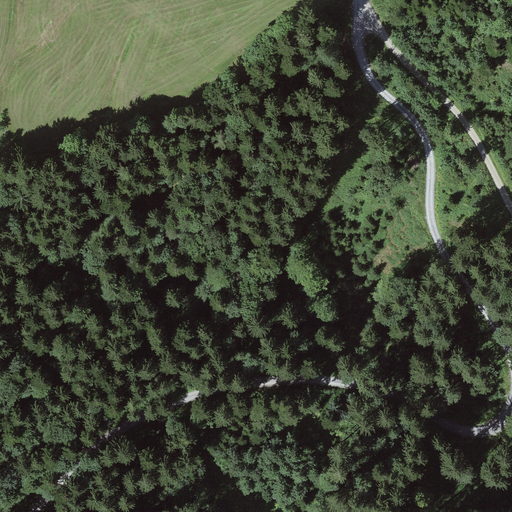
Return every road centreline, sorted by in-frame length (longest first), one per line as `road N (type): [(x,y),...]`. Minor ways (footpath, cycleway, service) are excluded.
road 1 (track): [(511,388),(502,417),(479,428),(346,382),(299,376),(216,389),(110,438),(27,511)]
road 2 (track): [(361,8),(365,71),(378,95),(425,133),(440,242),(494,321),(511,370)]
road 3 (track): [(359,0),(460,115),(511,213)]
